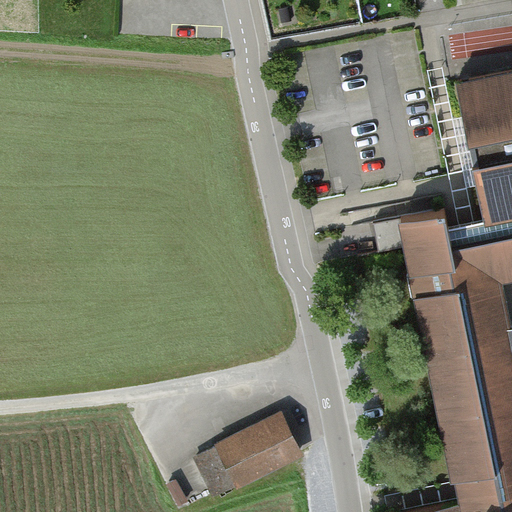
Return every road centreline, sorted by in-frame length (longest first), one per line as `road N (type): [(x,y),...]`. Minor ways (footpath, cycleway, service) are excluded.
road 1 (residential): [(351,511),(313,304),(291,258),(237,0)]
road 2 (track): [(324,365),(275,366),(117,399),(0,405)]
